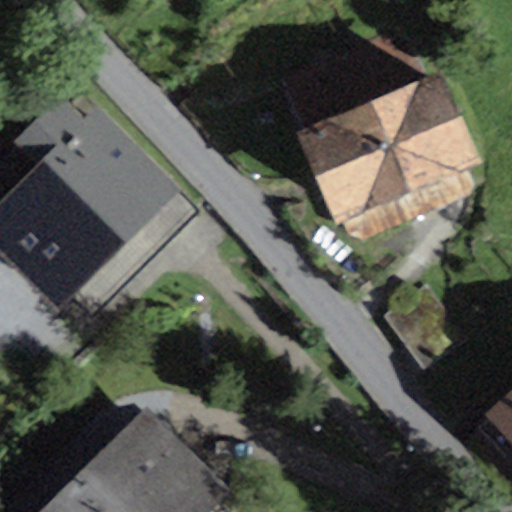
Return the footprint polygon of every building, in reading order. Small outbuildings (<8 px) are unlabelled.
[(307,135),(351,233),(361,238),(471,192),(471,183),(461,160),(467,157),(437,83),(429,86),(411,40),(396,36),(290,79),(312,133),(307,135)] [(27,136),(0,163),(0,222),(92,315),(199,209),(82,92),(32,141),(27,136)] [(426,362),(461,335),(427,289),(392,315),(426,362)] [(511,445),(511,410),(494,427),(511,445)] [(224,511),(142,429),(55,511),(224,511)]
